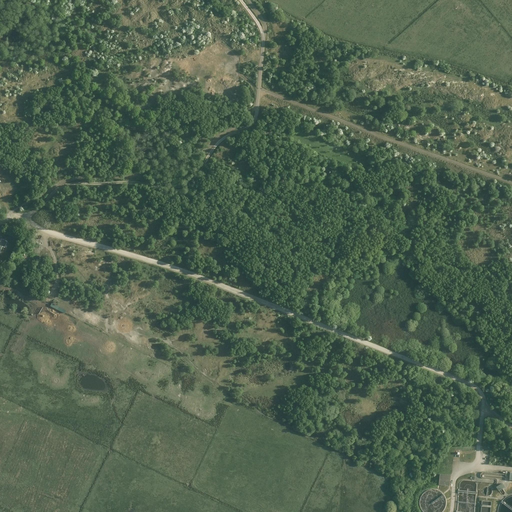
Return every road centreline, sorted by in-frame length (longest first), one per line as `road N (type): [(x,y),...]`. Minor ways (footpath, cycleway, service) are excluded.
road 1 (track): [(8,217),(195,275),(468,383),(483,403)]
road 2 (track): [(256,106),(252,125),(216,147),(183,187),(64,185),(26,217)]
